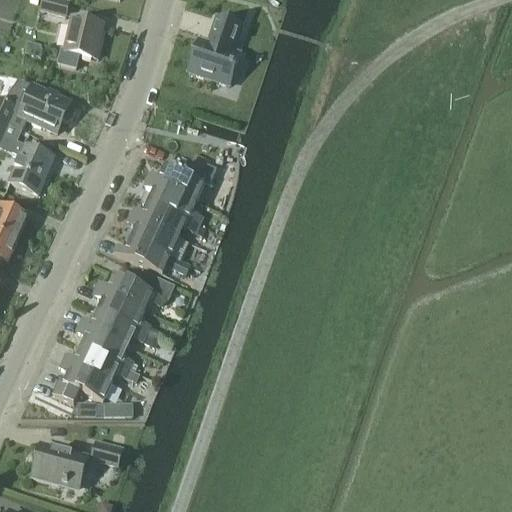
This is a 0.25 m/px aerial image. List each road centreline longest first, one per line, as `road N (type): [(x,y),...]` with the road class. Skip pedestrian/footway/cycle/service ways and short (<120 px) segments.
road 1 (residential): [(0,412),(117,150),(163,0)]
road 2 (residential): [(177,511),(280,218),(323,127)]
